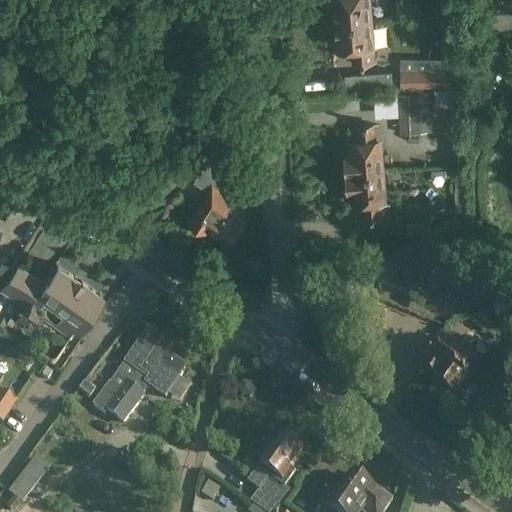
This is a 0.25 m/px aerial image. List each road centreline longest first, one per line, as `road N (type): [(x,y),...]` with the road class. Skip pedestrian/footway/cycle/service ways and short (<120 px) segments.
road 1 (unclassified): [(256,0),(285,294),(264,337)]
road 2 (secondary): [(507,511),(264,337)]
road 3 (residential): [(156,262),(41,424),(0,462)]
road 4 (track): [(241,320),(178,511)]
road 5 (secondary): [(156,262),(0,157)]
road 6 (secondary): [(264,337),(156,262)]
